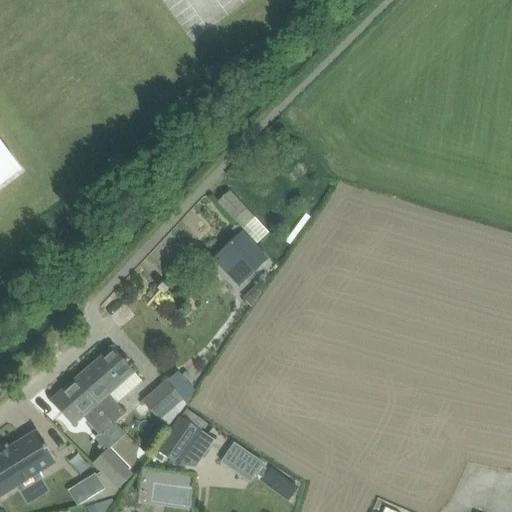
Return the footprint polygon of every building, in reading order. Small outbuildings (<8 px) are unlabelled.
[(0,141),(0,187),(22,171),(0,141)] [(221,200),(236,219),(247,210),(232,192),(221,200)] [(237,219),(245,229),(258,217),(250,208),(237,219)] [(243,232),(218,255),(234,271),(229,276),(239,287),(268,259),(243,232)] [(113,348),(76,380),(115,425),(127,414),(110,395),(135,373),(126,363),(113,348)] [(143,402),(167,430),(179,416),(186,404),(194,390),(178,371),(143,402)] [(115,425),(76,380),(51,402),(64,417),(73,427),(86,416),(103,435),(115,425)] [(180,417),(153,457),(162,463),(166,456),(178,465),(196,468),(214,440),(201,431),(182,418),(180,417)] [(0,497),(0,498),(0,497),(18,486),(17,483),(36,471),(38,474),(56,463),(57,462),(38,431),(37,432),(0,454),(0,497)] [(234,443),(222,462),(251,481),(263,463),(234,443)] [(133,475),(108,449),(94,463),(118,489),(133,475)] [(68,489),(78,505),(106,488),(96,473),(68,489)] [(113,501),(89,508),(90,511),(106,511),(114,502),(113,501)]
